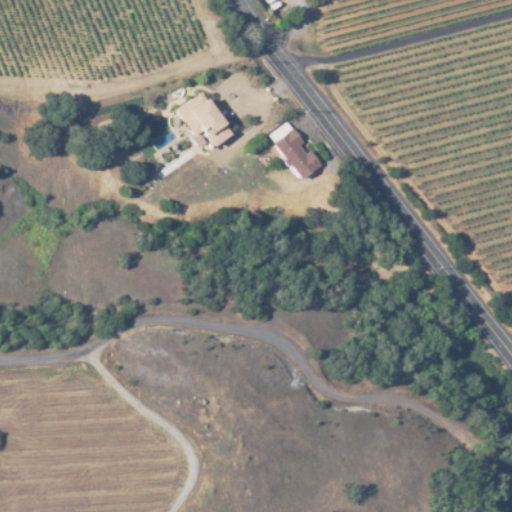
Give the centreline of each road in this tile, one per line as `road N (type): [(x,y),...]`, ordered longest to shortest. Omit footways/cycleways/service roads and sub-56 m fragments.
road 1 (secondary): [(239,0),(511,358)]
road 2 (track): [(290,70),(511,12)]
